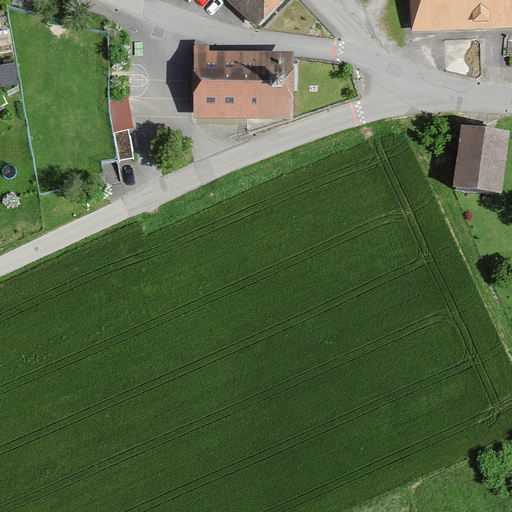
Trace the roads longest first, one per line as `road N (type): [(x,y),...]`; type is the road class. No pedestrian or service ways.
road 1 (unclassified): [(394,69),(375,104),(360,113),(235,158),(0,265)]
road 2 (unclassified): [(394,69),(128,0)]
road 3 (unclassified): [(511,96),(394,69)]
